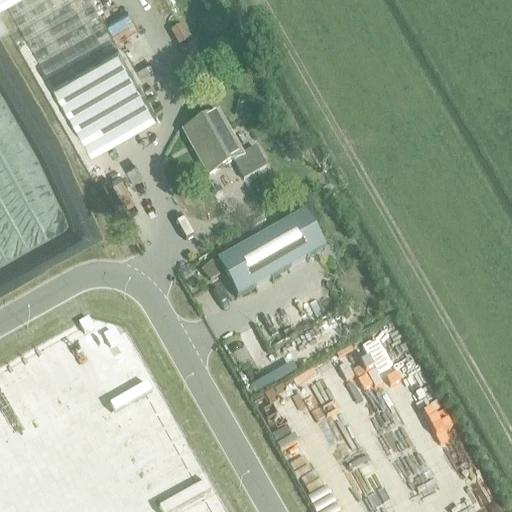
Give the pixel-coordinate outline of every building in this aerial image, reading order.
[(13,0),(7,4),(89,148),(90,150),(155,113),(154,111),(153,109),(149,102),(91,0),(13,0)] [(183,27),(171,34),(179,49),(191,42),(183,27)] [(240,158),(216,115),(184,133),(209,176),(232,163),(243,182),(266,169),(255,149),(240,158)] [(305,217),(218,266),(237,300),(324,252),(305,217)] [(212,265),(201,274),(211,284),(220,279),(212,265)]
